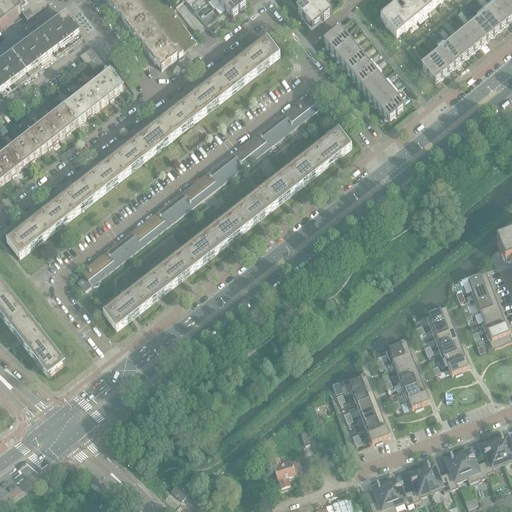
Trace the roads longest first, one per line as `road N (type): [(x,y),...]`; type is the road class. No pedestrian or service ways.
road 1 (residential): [(122,372),(66,299),(71,269),(317,75)]
road 2 (secondary): [(134,388),(403,177)]
road 3 (secondary): [(391,162),(122,372)]
road 4 (residential): [(156,102),(269,15),(317,75)]
road 5 (residential): [(0,222),(156,102)]
road 6 (residential): [(511,413),(361,473)]
road 7 (secondary): [(511,63),(391,162)]
road 8 (secondary): [(403,177),(511,82)]
road 9 (residential): [(156,102),(78,0)]
